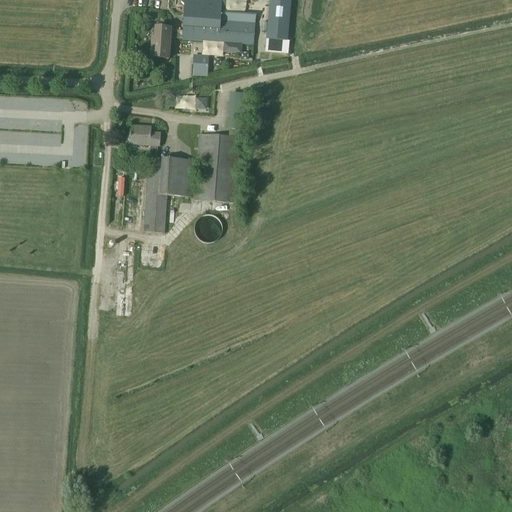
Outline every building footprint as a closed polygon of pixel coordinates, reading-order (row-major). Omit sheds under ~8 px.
[(184,0),(182,32),(170,31),(171,29),(157,28),(157,38),(151,38),(150,59),(168,60),(170,39),(182,40),(182,41),(253,45),(256,15),(221,13),(221,0),(184,0)] [(287,42),(290,2),(290,0),(268,0),(269,0),(265,40),(287,42)] [(193,77),(207,77),(208,58),(194,57),(193,77)] [(229,138),(198,136),(193,201),(235,204),(239,146),(244,146),(245,139),(239,139),(240,130),(244,131),(247,94),(230,93),(227,129),(229,130),(229,138)] [(195,97),(195,111),(209,111),(209,97),(195,97)] [(150,147),(149,159),(148,159),(143,233),(164,235),(165,228),(171,228),(173,198),(191,199),(193,162),(161,159),(157,159),(158,147),(159,148),(160,135),(151,134),(151,128),(130,127),(128,145),(150,147)] [(222,231),(223,228),(222,225),(221,222),(220,220),(218,218),(216,216),(213,214),(210,213),(207,213),(205,213),(202,214),(199,215),(197,217),(195,220),(193,223),(192,225),(192,228),(192,231),(193,234),(194,237),(196,239),(198,241),(201,242),(203,243),(206,244),(209,244),(212,243),(215,241),(217,240),(220,237),(221,235),(222,231)]
